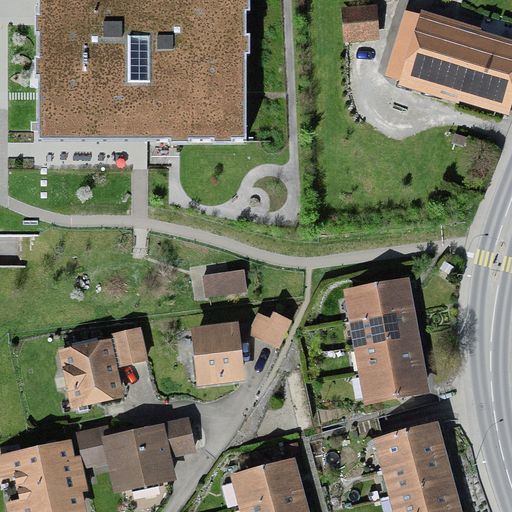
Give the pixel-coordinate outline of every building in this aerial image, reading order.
[(157,142),(246,143),(246,0),(39,0),(39,133),(157,132),(157,142)] [(392,70),(497,103),(511,56),(511,31),(414,1),(392,70)] [(372,9),(344,11),(346,38),(374,35),(372,9)] [(243,272),(204,277),(207,297),(246,292),(243,272)] [(355,320),(407,311),(402,284),(350,293),(355,320)] [(360,347),(411,337),(407,311),(355,320),(360,347)] [(250,335),(277,347),(289,322),(276,315),(272,322),(260,316),(250,335)] [(197,334),(202,381),(240,377),(234,329),(197,334)] [(131,363),(146,359),(140,330),(113,337),(118,358),(130,355),(131,363)] [(364,372),(416,362),(411,337),(360,347),(364,372)] [(74,389),(77,405),(118,395),(107,345),(66,354),(69,370),(66,375),(67,384),(74,389)] [(416,362),(364,372),(369,399),(421,389),(416,362)] [(112,461),(118,489),(172,477),(167,456),(194,450),(188,420),(166,425),(166,429),(109,441),(107,429),(78,435),(85,467),(112,461)] [(389,470),(440,456),(432,428),(382,442),(389,470)] [(19,487),(72,475),(66,445),(12,457),(19,487)] [(440,456),(389,470),(397,496),(447,482),(440,456)] [(245,505),(296,491),(289,464),(222,482),(229,509),(245,505)] [(80,511),(72,475),(19,487),(23,511),(80,511)] [(447,482),(397,496),(401,511),(432,511),(454,506),(447,482)] [(246,511),(301,511),(296,491),(245,505),(246,511)]
